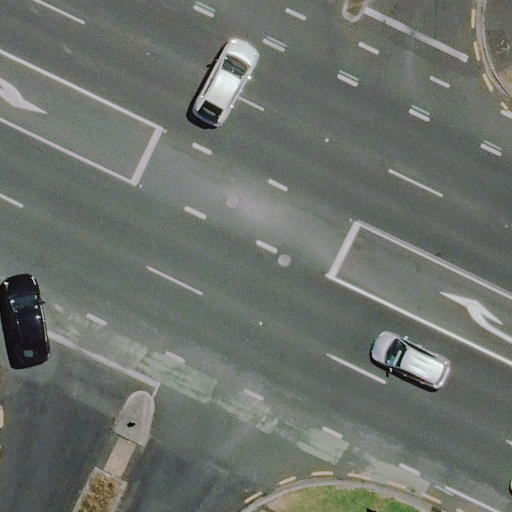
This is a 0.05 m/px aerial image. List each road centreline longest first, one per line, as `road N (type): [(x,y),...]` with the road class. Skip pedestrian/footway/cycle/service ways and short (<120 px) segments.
road 1 (residential): [(132,511),(274,213)]
road 2 (secondary): [(274,213),(0,82)]
road 3 (secondary): [(511,329),(274,213)]
road 4 (residential): [(274,213),(368,0)]
